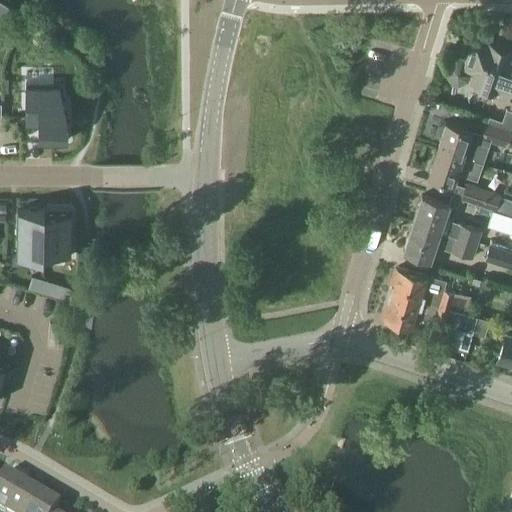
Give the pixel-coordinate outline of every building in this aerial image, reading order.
[(447,60),(443,71),(448,82),(459,86),(471,80),(511,94),(511,63),(507,62),(511,50),(506,49),(507,44),(497,40),(494,45),(490,43),(490,45),(475,40),(468,59),(457,55),(447,60)] [(39,110),(39,125),(39,139),(68,139),(68,111),(59,83),(53,83),(26,83),(26,110),(39,110)] [(447,120),(438,147),(467,156),(481,161),(488,139),(481,137),(483,132),(447,120)] [(483,132),(481,137),(488,139),(508,146),(511,133),(511,128),(487,120),(483,132)] [(481,161),(467,156),(438,147),(429,173),(453,181),(457,172),(476,178),(481,161)] [(461,197),(485,206),(496,209),(501,193),(466,181),(461,197)] [(470,239),(478,242),(479,241),(489,244),(493,232),(460,221),(444,216),(449,203),(422,194),(413,221),(470,239)] [(42,254),(43,208),(17,207),(16,244),(16,254),(27,254),(42,254)] [(70,209),(43,208),(42,254),(50,255),(71,255),(72,229),(69,229),(70,209)] [(473,257),(478,242),(470,239),(413,221),(404,249),(430,258),(435,244),(473,257)] [(511,250),(487,244),(483,257),(511,264),(511,250)] [(394,279),(391,291),(422,300),(451,308),(463,311),(467,294),(444,287),(446,280),(429,275),(398,266),(397,269),(395,269),(392,278),(394,279)] [(38,290),(41,278),(32,275),(28,287),(38,290)] [(47,292),(51,281),(46,280),(41,278),(38,290),(44,292),(47,292)] [(385,300),(383,310),(385,311),(385,314),(416,323),(419,311),(433,315),(432,320),(447,324),(451,308),(422,300),(391,291),(388,301),(385,300)] [(451,308),(447,324),(471,330),(476,314),(463,311),(451,308)] [(50,321),(48,345),(57,345),(60,322),(50,321)] [(511,335),(507,334),(498,360),(511,364),(511,335)] [(0,356),(0,381),(1,377),(10,379),(14,365),(5,363),(7,358),(0,356)] [(0,511),(6,511),(22,486),(3,475),(0,480),(0,511)] [(30,511),(39,496),(22,486),(6,511),(30,511)] [(55,511),(58,507),(39,496),(30,511),(55,511)]
